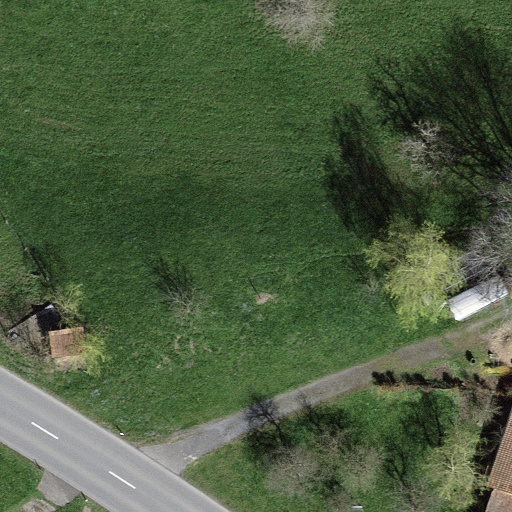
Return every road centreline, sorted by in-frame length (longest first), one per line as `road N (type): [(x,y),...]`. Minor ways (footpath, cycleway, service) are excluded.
road 1 (track): [(120,475),(511,306)]
road 2 (tertiary): [(172,511),(0,402)]
